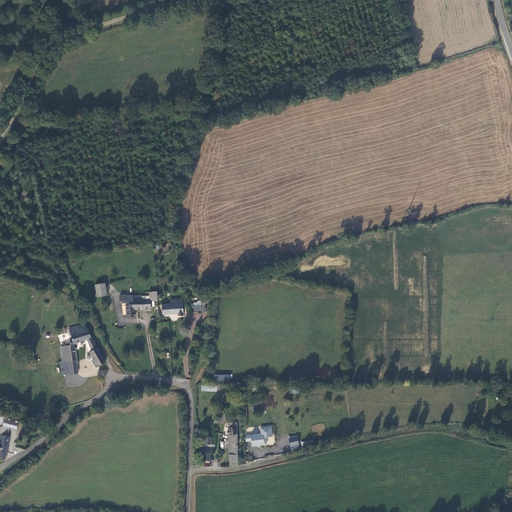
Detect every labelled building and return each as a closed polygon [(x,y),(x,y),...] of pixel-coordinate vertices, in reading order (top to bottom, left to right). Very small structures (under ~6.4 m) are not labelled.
[(95,284),(97,297),(107,295),(105,283),(95,284)] [(149,292),(150,299),(150,301),(158,300),(157,291),(149,292)] [(125,301),(126,303),(127,317),(135,316),(134,309),(133,296),(133,295),(125,296),(125,295),(119,295),(120,302),(120,301),(125,301)] [(150,301),(150,299),(142,300),(142,296),(133,296),(134,309),(137,309),(148,309),(151,308),(150,301)] [(170,300),(170,304),(162,304),(162,314),(178,313),(178,316),(184,315),(183,299),(170,300)] [(194,303),(194,306),(194,312),(206,312),(206,302),(194,302),(194,303)] [(98,366),(100,365),(106,362),(92,338),(91,338),(89,329),(87,330),(85,324),(69,328),(73,343),(87,339),(92,351),(89,352),(98,366)] [(68,361),(70,374),(78,373),(76,359),(74,345),(60,347),(63,362),(68,361)] [(62,375),(70,374),(68,361),(63,362),(60,362),(61,366),(63,366),(64,370),(62,370),(62,375)] [(3,425),(9,427),(17,429),(19,422),(4,418),(3,425)] [(228,427),(228,434),(237,434),(237,426),(237,422),(228,423),(228,426),(228,427)] [(9,427),(3,425),(2,427),(1,433),(1,434),(8,436),(9,427)] [(259,443),(259,445),(266,444),(265,437),(272,436),(271,426),(260,428),(261,434),(245,435),(246,441),(251,441),(252,444),(259,443)] [(8,436),(1,434),(0,440),(0,457),(5,459),(10,436),(8,436)] [(237,434),(228,434),(229,451),(229,455),(230,466),(238,465),(237,434)] [(288,437),(291,452),(300,450),(297,435),(288,437)] [(213,447),(211,447),(211,437),(204,436),(204,446),(202,446),(202,453),(204,453),(204,460),(211,460),(211,453),(213,453),(213,447)]
